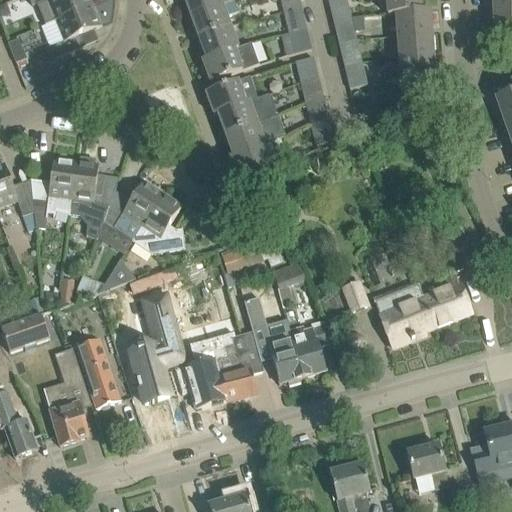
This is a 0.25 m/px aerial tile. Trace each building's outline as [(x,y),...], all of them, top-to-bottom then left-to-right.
[(47,2),(55,23),(92,8),(89,0),(28,0),(32,8),(47,2)] [(183,0),(190,19),(234,3),(237,2),(236,0),(183,0)] [(328,0),(327,0),(329,9),(347,5),(345,0),(328,0)] [(386,0),(388,18),(396,18),(396,16),(422,14),(422,13),(420,0),(386,0)] [(511,0),(492,0),(493,10),(511,8),(511,0)] [(281,6),(284,16),(301,12),(299,2),(281,6)] [(190,19),(198,41),(230,29),(226,19),(238,15),(234,3),(190,19)] [(92,8),(55,23),(64,44),(49,50),(53,61),(79,51),(75,39),(101,29),(92,8)] [(511,8),(493,10),(494,33),(511,32),(511,8)] [(284,16),(288,35),(289,37),(306,32),(301,12),(284,16)] [(396,16),(396,18),(397,39),(431,36),(429,13),(422,13),(422,14),(396,16)] [(202,62),(202,64),(238,51),(230,29),(198,41),(205,61),(202,62)] [(289,37),(288,35),(281,37),(286,58),(311,52),(306,32),(289,37)] [(336,38),(338,46),(356,42),(354,34),(336,38)] [(397,39),(399,61),(433,59),(431,36),(397,39)] [(26,61),(18,41),(7,45),(15,65),(26,61)] [(356,42),(338,46),(340,55),(358,51),(356,42)] [(251,46),(238,51),(202,64),(210,85),(258,67),(251,46)] [(433,59),(399,61),(401,85),(435,82),(433,59)] [(295,64),(298,73),(301,85),(318,81),(313,60),(295,64)] [(344,69),(349,91),(367,87),(361,65),(344,69)] [(205,95),(213,117),(257,102),(257,101),(249,79),(237,84),(224,88),(205,95)] [(511,88),(511,93),(495,100),(502,120),(511,116),(511,79),(509,80),(511,88)] [(304,98),(306,107),(323,102),(321,93),(304,98)] [(217,117),(225,138),(261,125),(272,121),(276,119),(275,116),(277,116),(271,98),(269,99),(268,97),(257,101),(257,102),(213,117),(213,118),(217,117)] [(306,107),(311,128),(328,124),(323,102),(306,107)] [(511,116),(502,120),(509,138),(511,137),(511,116)] [(229,160),(229,161),(261,149),(283,140),(283,138),(284,137),(278,120),(276,121),(276,119),(272,121),(261,125),(225,138),(232,158),(229,160)] [(328,124),(311,128),(316,148),(333,144),(328,124)] [(261,149),(229,161),(237,182),(269,171),(261,149)] [(77,164),(69,217),(79,219),(87,227),(86,238),(97,242),(103,225),(113,198),(113,197),(118,184),(103,182),(103,181),(97,180),(98,167),(94,167),(95,162),(80,160),(79,165),(77,164)] [(34,220),(35,229),(45,231),(46,217),(47,217),(48,215),(54,218),(56,213),(69,217),(77,164),(53,161),(50,189),(32,187),(35,215),(34,215),(35,220),(34,220)] [(4,166),(0,167),(0,211),(18,205),(23,219),(25,219),(26,223),(34,220),(35,220),(34,215),(35,215),(32,187),(31,187),(13,193),(4,166)] [(128,207),(113,198),(103,225),(113,232),(114,231),(133,242),(132,244),(133,245),(142,230),(163,196),(143,184),(128,207)] [(299,210),(289,187),(267,196),(277,219),(299,210)] [(171,225),(182,208),(163,196),(142,230),(133,245),(151,256),(185,252),(182,233),(181,232),(169,234),(167,232),(171,225)] [(437,220),(455,257),(478,246),(460,209),(437,220)] [(213,225),(222,251),(234,247),(225,221),(213,225)] [(221,256),(228,275),(268,261),(272,270),(284,265),(276,248),(266,251),(263,242),(221,256)] [(279,291),(277,291),(282,311),(294,307),(289,289),(304,283),(298,265),(273,275),(279,291)] [(442,291),(423,299),(425,306),(435,331),(470,317),(453,274),(451,275),(451,273),(438,278),(442,291)] [(360,285),(342,292),(351,315),(369,308),(360,285)] [(425,306),(423,299),(418,287),(375,304),(385,332),(393,351),(414,342),(413,339),(435,331),(425,306)] [(59,305),(65,305),(72,302),(73,294),(60,292),(59,305)] [(44,307),(57,308),(58,296),(46,295),(44,307)] [(34,315),(42,312),(38,301),(30,304),(34,315)] [(253,335),(252,335),(260,364),(272,361),(279,387),(288,385),(289,389),(300,386),(299,382),(303,380),(289,332),(286,323),(267,329),(258,301),(244,305),(253,335)] [(14,308),(19,324),(34,318),(29,305),(28,302),(14,308)] [(10,356),(49,342),(40,316),(34,318),(19,324),(1,331),(10,356)] [(158,351),(132,359),(147,410),(172,403),(164,372),(185,367),(171,318),(150,324),(158,351)] [(303,329),(289,332),(303,380),(326,374),(319,350),(332,346),(325,327),(324,324),(311,327),(311,330),(304,333),(303,329)] [(252,335),(229,341),(231,348),(224,350),(228,360),(215,363),(226,404),(257,396),(252,378),(263,374),(260,364),(252,335)] [(175,374),(169,376),(175,397),(190,393),(190,404),(193,404),(195,413),(226,404),(215,363),(228,360),(224,350),(231,348),(229,341),(199,349),(198,350),(203,366),(175,374)] [(77,353),(90,393),(96,412),(101,411),(103,413),(109,412),(110,408),(120,404),(100,344),(77,353)] [(0,381),(14,377),(5,357),(4,358),(1,350),(0,348),(0,381)] [(43,392),(54,430),(59,449),(74,445),(80,443),(78,437),(86,434),(79,412),(91,408),(84,389),(72,351),(55,358),(60,372),(64,386),(57,388),(43,392)] [(0,431),(0,432),(4,431),(15,461),(37,454),(26,422),(18,425),(7,395),(5,396),(1,385),(0,385),(0,431)] [(511,428),(485,435),(488,449),(471,453),(476,472),(478,482),(511,473),(511,428)] [(443,474),(444,474),(438,447),(407,455),(413,481),(415,481),(419,497),(447,490),(443,474)] [(362,467),(329,475),(334,494),(338,511),(354,511),(351,501),(369,497),(367,486),(362,467)] [(249,511),(245,497),(208,508),(209,511),(249,511)]
